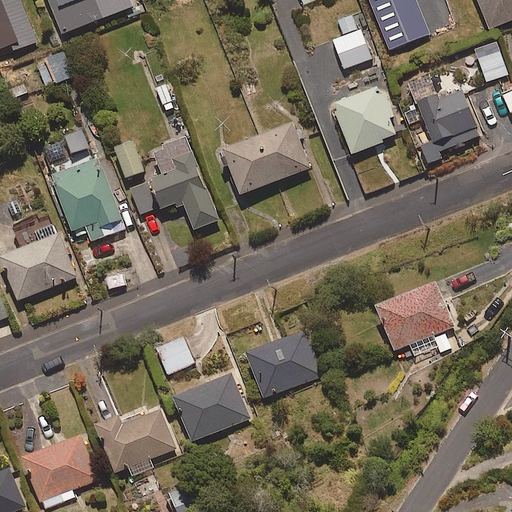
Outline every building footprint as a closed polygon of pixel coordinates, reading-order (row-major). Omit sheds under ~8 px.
[(0,0),(0,58),(39,43),(22,0),(0,0)] [(130,0),(47,0),(61,36),(133,9),(130,0)] [(368,0),(389,51),(430,34),(416,0),(368,0)] [(511,0),(477,0),(490,29),(511,20),(511,0)] [(345,69),(372,59),(361,30),(333,41),(345,69)] [(46,88),(74,76),(63,51),(36,63),(46,88)] [(396,135),(389,118),(394,116),(383,86),(333,105),(352,155),(384,143),(383,140),(396,135)] [(511,112),(511,89),(498,96),(507,115),(511,112)] [(437,94),(416,103),(432,141),(420,146),(428,165),(440,160),(438,154),(480,136),(461,91),(439,100),(437,94)] [(240,196),(311,169),(293,124),(223,151),(240,196)] [(89,148),(84,131),(65,137),(70,154),(89,148)] [(219,220),(185,138),(163,147),(165,151),(154,155),(162,176),(127,190),(138,218),(173,204),(175,209),(184,205),(194,230),(219,220)] [(126,179),(144,172),(133,142),(115,149),(126,179)] [(126,230),(98,159),(53,177),(77,238),(89,233),(93,243),(126,230)] [(78,277),(60,234),(57,236),(52,225),(35,232),(40,243),(2,259),(20,301),(78,277)] [(127,285),(123,272),(104,278),(108,291),(127,285)] [(394,351),(410,345),(414,356),(438,347),(441,353),(451,349),(444,332),(455,327),(436,283),(376,307),(394,351)] [(0,321),(10,317),(0,294),(0,321)] [(264,398),(323,376),(306,332),(248,355),(264,398)] [(168,375),(195,364),(184,338),(157,349),(168,375)] [(191,443),(250,419),(232,374),(173,397),(191,443)] [(150,460),(177,449),(160,409),(122,425),(119,418),(95,428),(115,474),(129,468),(132,477),(153,468),(150,460)] [(73,490),(98,481),(82,436),(23,458),(42,510),(76,498),(73,490)] [(0,511),(14,511),(25,508),(10,468),(0,472),(0,511)] [(175,511),(187,511),(200,506),(190,485),(168,495),(175,511)]
